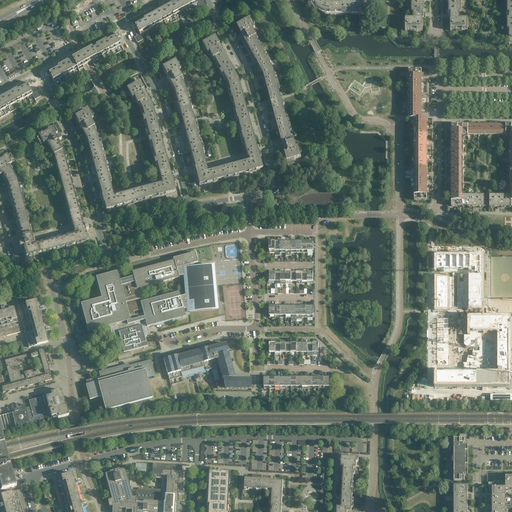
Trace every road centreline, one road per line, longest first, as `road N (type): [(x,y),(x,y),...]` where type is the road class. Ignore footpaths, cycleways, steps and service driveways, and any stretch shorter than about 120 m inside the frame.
road 1 (residential): [(161,0),(119,24),(161,103),(184,187),(192,204),(245,199)]
road 2 (residential): [(245,199),(278,189),(247,76),(207,0)]
road 3 (residential): [(34,70),(75,141),(102,242)]
road 4 (residential): [(324,370),(258,370),(257,298)]
road 5 (residential): [(325,437),(198,439)]
